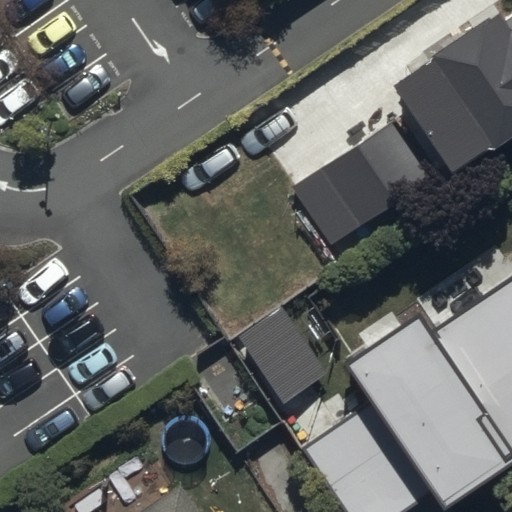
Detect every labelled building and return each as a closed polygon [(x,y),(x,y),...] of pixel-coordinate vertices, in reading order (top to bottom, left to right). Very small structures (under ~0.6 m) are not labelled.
[(511,4),(403,78),(463,166),(511,133),(511,4)] [(286,190),(325,248),(433,175),(394,118),(286,190)] [(511,276),(436,327),(424,309),(351,358),(376,395),(305,443),(351,511),(405,511),(440,489),(453,508),(511,468),(511,276)] [(282,308),(240,335),(285,403),(327,375),(282,308)] [(189,511),(176,492),(146,511),(189,511)]
